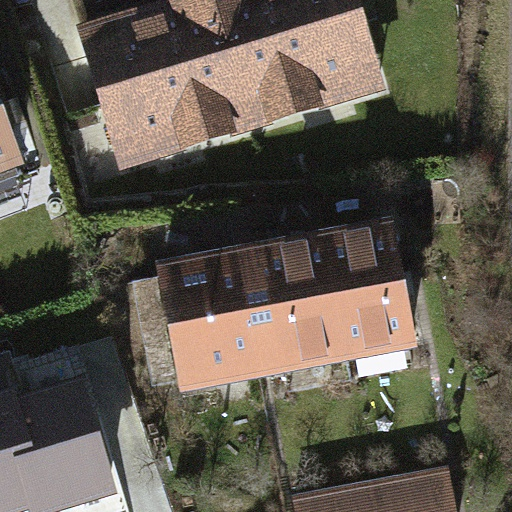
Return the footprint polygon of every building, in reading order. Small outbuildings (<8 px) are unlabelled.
[(351,0),(208,0),(87,37),(127,168),(380,90),(351,0)] [(0,172),(21,164),(0,108),(0,172)] [(394,229),(326,243),(349,362),(417,349),(394,229)] [(326,243),(257,256),(280,375),(349,362),(326,243)] [(280,375),(257,256),(239,260),(262,379),(280,375)] [(239,260),(160,275),(183,394),(262,379),(239,260)] [(44,509),(113,489),(86,396),(16,417),(40,497),(44,509)] [(0,508),(40,497),(16,417),(12,405),(0,408),(0,508)] [(444,511),(438,479),(305,502),(306,511),(444,511)]
